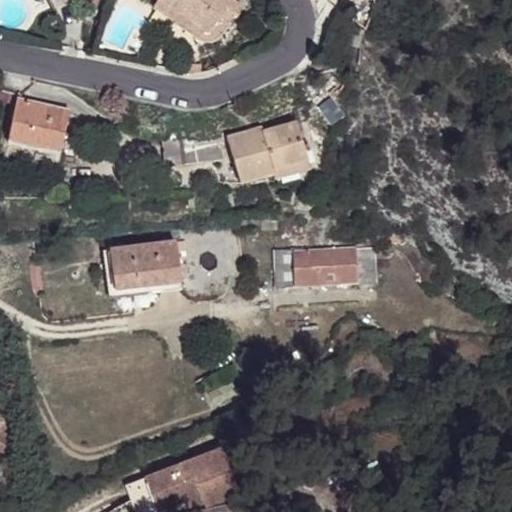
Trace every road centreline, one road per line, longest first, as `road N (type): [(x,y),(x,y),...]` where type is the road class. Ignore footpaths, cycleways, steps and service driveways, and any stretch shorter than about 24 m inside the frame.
road 1 (residential): [(0,310),(52,335),(369,294)]
road 2 (residential): [(0,49),(176,90),(214,88),(283,59),(299,33),(291,0)]
